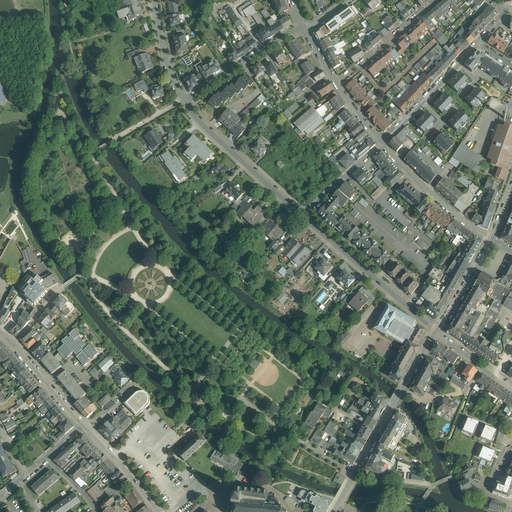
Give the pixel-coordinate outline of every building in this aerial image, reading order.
[(119,16),(141,8),(139,4),(138,4),(136,0),(128,0),(127,1),(127,0),(123,2),(124,5),(120,7),(121,11),(124,10),(124,11),(119,13),(118,14),(119,16)] [(176,0),(167,0),(171,17),(174,16),(174,15),(178,14),(177,6),(176,1),(177,1),(176,0)] [(320,0),(317,2),(315,3),(319,9),(325,6),(322,0),(320,0)] [(366,0),(365,1),(364,1),(372,10),(374,7),(375,7),(379,4),(378,3),(379,3),(376,0),(366,0)] [(484,2),(482,0),(476,0),(475,2),(475,3),(471,8),(473,10),(474,11),(478,5),(480,7),(484,2)] [(249,2),(238,10),(243,17),(246,15),(248,18),(252,16),(256,13),(249,2)] [(284,2),(276,6),(279,14),(288,10),(284,2)] [(408,8),(402,2),(399,4),(410,17),(414,13),(409,7),(408,8)] [(449,10),(447,8),(442,2),(437,7),(441,12),(443,14),(445,13),(443,11),(444,10),(446,12),(449,10)] [(410,17),(399,4),(396,7),(401,13),(400,14),(405,20),(410,17)] [(454,5),(451,7),(457,13),(460,11),(454,5)] [(499,13),(490,6),(484,12),(493,19),(499,13)] [(437,7),(431,11),(436,17),(438,18),(443,14),(441,12),(437,7)] [(141,8),(119,16),(120,18),(121,18),(127,16),(129,22),(135,19),(136,19),(136,17),(141,15),(139,11),(141,10),(141,8)] [(239,20),(231,8),(226,11),(234,23),(239,20)] [(265,9),(261,12),(264,18),(267,16),(269,15),(265,9)] [(357,10),(346,16),(348,21),(358,16),(361,21),(364,19),(357,10)] [(431,11),(426,16),(431,21),(434,19),(436,22),(437,21),(439,20),(438,18),(436,17),(431,11)] [(493,19),(484,12),(478,18),(479,19),(486,26),(493,19)] [(264,24),(256,13),(252,16),(259,27),(264,24)] [(171,17),(169,17),(169,18),(168,18),(169,22),(170,21),(171,26),(180,25),(180,22),(181,21),(180,16),(179,16),(178,14),(174,15),(174,16),(171,17)] [(393,21),(388,14),(385,17),(395,29),(400,25),(395,20),(393,21)] [(275,25),(269,15),(267,16),(270,21),(278,33),(284,30),(279,22),(275,25)] [(385,17),(384,15),(382,17),(381,18),(388,26),(386,27),(390,32),(391,33),(395,29),(385,17)] [(335,21),(335,22),(337,24),(341,32),(351,26),(348,21),(346,16),(335,21)] [(431,21),(426,16),(421,20),(425,26),(431,21)] [(283,20),(279,22),(284,30),(292,24),(287,17),(283,20)] [(334,19),(326,25),(326,26),(320,29),(321,30),(314,34),(319,44),(328,39),(329,38),(329,39),(341,32),(337,24),(335,22),(335,21),(334,19)] [(479,19),(472,26),(480,33),(486,26),(479,19)] [(278,33),(270,21),(267,22),(271,28),(268,30),(272,37),(278,33)] [(428,30),(420,21),(418,23),(419,24),(416,26),(423,34),(428,30)] [(423,34),(416,26),(411,30),(418,38),(423,34)] [(480,33),(472,26),(468,30),(471,33),(469,36),(473,40),(480,33)] [(386,27),(377,35),(381,39),(390,32),(386,27)] [(266,28),(256,34),(262,44),(272,37),(268,30),(266,28)] [(411,30),(410,30),(408,32),(409,33),(406,35),(413,42),(413,43),(418,38),(411,30)] [(469,36),(464,31),(464,32),(461,30),(457,34),(462,38),(469,44),(473,40),(469,36)] [(440,32),(434,37),(437,41),(443,35),(440,32)] [(185,35),(176,37),(173,38),(175,45),(187,43),(185,35)] [(381,39),(377,35),(373,38),(377,44),(382,40),(381,39)] [(406,35),(403,37),(402,36),(400,38),(408,47),(413,42),(406,35)] [(443,35),(437,41),(442,46),(447,41),(443,35)] [(493,35),(490,40),(489,40),(487,42),(488,43),(493,47),(499,39),(493,35)] [(258,46),(251,36),(245,40),(248,45),(251,51),(258,46)] [(328,39),(319,44),(324,52),(339,43),(336,38),(333,40),(334,42),(331,44),(328,39)] [(377,44),(373,38),(372,39),(372,38),(370,40),(368,38),(366,39),(368,42),(373,48),(377,44)] [(408,47),(400,38),(398,40),(399,41),(396,43),(400,48),(402,51),(403,51),(408,47)] [(469,44),(462,38),(458,43),(465,49),(469,44)] [(501,40),(499,39),(493,47),(499,51),(506,39),(504,38),(503,38),(501,41),(501,42),(500,41),(501,40)] [(306,54),(296,39),(288,45),(297,59),(297,60),(298,59),(306,54)] [(506,39),(499,51),(504,54),(509,47),(507,46),(510,42),(506,40),(506,39)] [(248,45),(245,47),(242,42),(238,44),(245,55),(251,51),(248,45)] [(373,48),(368,42),(367,43),(364,46),(369,51),(373,48)] [(458,43),(458,42),(457,43),(458,44),(455,47),(461,53),(465,49),(458,43)] [(187,43),(175,45),(176,53),(188,51),(187,43)] [(339,43),(324,52),(326,57),(333,53),(335,52),(333,49),(337,47),(338,49),(342,48),(339,43)] [(245,55),(238,44),(235,46),(238,51),(235,53),(239,59),(245,55)] [(455,47),(453,45),(449,49),(457,57),(461,53),(455,47)] [(449,49),(445,46),(443,48),(449,54),(446,57),(452,62),(457,57),(449,49)] [(395,52),(392,48),(389,50),(388,49),(386,51),(387,52),(393,60),(398,55),(395,52)] [(361,51),(359,49),(349,55),(353,63),(358,60),(358,59),(363,56),(361,51)] [(509,72),(478,49),(465,67),(478,76),(482,71),(500,85),(504,79),(509,72)] [(139,50),(127,55),(130,61),(134,59),(142,56),(139,50)] [(280,50),(272,55),(279,64),(286,60),(286,59),(285,56),(280,50)] [(234,51),(228,55),(229,57),(228,58),(230,61),(231,60),(233,63),(239,59),(235,53),(234,51)] [(387,52),(384,54),(383,53),(381,55),(381,56),(388,64),(393,60),(387,52)] [(335,56),(333,53),(326,57),(329,62),(336,59),(337,59),(342,55),(342,54),(341,53),(335,56)] [(142,56),(134,59),(140,74),(153,69),(147,54),(142,56)] [(336,59),(329,62),(333,69),(340,65),(338,61),(344,58),(342,55),(337,59),(336,59)] [(452,62),(446,57),(444,59),(439,55),(437,57),(447,67),(452,62)] [(381,56),(379,58),(378,57),(376,59),(376,60),(383,68),(388,64),(381,56)] [(437,57),(436,56),(434,58),(440,64),(437,67),(442,72),(447,67),(437,57)] [(383,68),(376,60),(374,62),(373,61),(370,63),(371,64),(378,72),(383,68)] [(309,62),(301,66),(304,72),(303,72),(305,76),(306,77),(310,74),(314,72),(309,62)] [(202,63),(195,68),(198,72),(202,70),(202,71),(201,72),(201,73),(203,77),(204,76),(206,79),(207,80),(210,78),(209,77),(213,75),(208,66),(205,68),(202,63)] [(215,63),(214,64),(213,63),(208,66),(213,75),(217,72),(217,73),(220,71),(219,70),(220,70),(218,67),(216,63),(216,64),(215,63)] [(262,68),(260,63),(255,66),(261,74),(265,72),(262,68)] [(277,73),(275,70),(270,63),(262,68),(265,72),(266,71),(270,77),(277,73)] [(378,72),(371,64),(366,69),(373,77),(378,72)] [(261,74),(255,66),(251,69),(257,77),(261,74)] [(437,67),(432,72),(437,77),(442,72),(437,67)] [(305,82),(306,85),(309,88),(316,83),(325,77),(321,71),(312,76),(312,77),(305,82)] [(437,77),(432,72),(427,76),(433,82),(437,77)] [(427,76),(424,73),(420,78),(428,86),(429,84),(430,85),(433,82),(427,76)] [(459,73),(448,84),(458,93),(469,82),(459,73)] [(305,76),(301,78),(304,83),(305,82),(312,77),(312,76),(310,74),(306,77),(305,76)] [(192,76),(185,81),(189,87),(188,88),(190,91),(193,89),(192,88),(197,85),(196,83),(198,82),(194,75),(192,77),(192,76)] [(234,86),(241,91),(242,89),(244,91),(249,85),(251,87),(254,83),(244,76),(242,79),(240,78),(234,86)] [(428,86),(420,78),(416,83),(423,90),(425,91),(426,89),(426,88),(428,86)] [(143,90),(138,93),(137,93),(134,88),(135,87),(134,87),(144,81),(142,79),(134,83),(136,86),(133,87),(130,88),(132,91),(133,90),(137,97),(145,93),(143,90)] [(353,80),(345,88),(350,92),(357,86),(358,85),(353,80)] [(156,86),(147,88),(144,81),(134,87),(135,87),(134,88),(137,93),(138,93),(143,90),(145,93),(149,91),(152,90),(153,96),(153,97),(153,98),(153,99),(154,99),(155,99),(156,99),(156,98),(159,98),(160,98),(160,97),(160,96),(163,96),(163,95),(162,88),(160,88),(160,87),(157,88),(156,86)] [(306,85),(305,82),(304,83),(297,89),(295,90),(293,92),(296,96),(303,92),(302,90),(305,88),(304,86),(306,85)] [(328,82),(317,89),(321,97),(329,92),(333,89),(328,82)] [(416,83),(416,82),(411,87),(412,87),(419,94),(420,95),(422,93),(421,92),(423,90),(416,83)] [(241,91),(234,86),(231,84),(229,87),(227,86),(221,95),(227,100),(229,98),(231,99),(236,93),(238,95),(241,91)] [(350,92),(350,93),(354,98),(361,91),(361,90),(357,86),(350,92)] [(419,94),(412,87),(407,91),(416,100),(418,98),(417,97),(419,94)] [(476,89),(465,100),(475,109),(486,98),(476,89)] [(354,98),(353,99),(355,101),(356,100),(359,102),(366,95),(361,91),(354,98)] [(416,100),(407,91),(403,96),(411,103),(413,101),(414,102),(416,100)] [(227,100),(221,95),(218,92),(216,96),(214,95),(208,103),(214,108),(216,106),(218,108),(223,102),(225,103),(227,100)] [(445,93),(433,106),(442,113),(444,111),(446,112),(452,106),(450,104),(453,101),(445,93)] [(262,95),(257,99),(261,103),(266,99),(262,95)] [(359,102),(358,103),(360,106),(361,105),(364,107),(367,104),(371,100),(370,100),(366,95),(359,102)] [(344,106),(337,96),(330,101),(334,107),(337,112),(344,106)] [(411,103),(403,96),(399,100),(407,107),(407,108),(409,105),(410,106),(412,104),(411,103)] [(257,99),(249,107),(252,111),(261,103),(257,99)] [(399,100),(395,104),(403,113),(405,111),(404,110),(407,107),(399,100)] [(312,108),(293,124),(302,133),(304,131),(320,117),(322,118),(334,107),(330,101),(329,102),(315,111),(312,108)] [(249,107),(244,111),(248,115),(252,111),(249,107)] [(334,107),(322,118),(324,121),(326,122),(337,112),(334,107)] [(371,108),(365,114),(368,116),(367,117),(369,120),(370,119),(377,111),(373,107),(372,107),(371,108)] [(240,121),(228,110),(219,120),(223,123),(227,127),(231,130),(231,131),(238,123),(239,123),(240,121)] [(292,116),(287,110),(283,113),(288,120),(292,116)] [(347,110),(339,117),(340,118),(339,119),(340,121),(338,122),(337,121),(334,124),(335,125),(334,126),(335,127),(337,130),(346,123),(352,118),(347,110)] [(244,111),(240,115),(243,119),(248,115),(244,111)] [(377,111),(370,119),(373,121),(372,122),(374,124),(382,116),(377,111)] [(459,111),(449,123),(458,131),(468,119),(459,111)] [(427,113),(415,124),(423,133),(426,130),(427,131),(433,125),(432,124),(435,121),(427,113)] [(382,116),(374,124),(373,124),(376,126),(377,125),(379,128),(386,120),(382,116)] [(320,117),(304,131),(308,136),(324,121),(322,118),(320,117)] [(352,118),(346,123),(349,127),(350,128),(351,129),(357,124),(352,118)] [(386,120),(379,128),(384,132),(391,125),(386,120)] [(241,125),(238,123),(239,123),(238,123),(231,131),(230,132),(231,132),(234,135),(237,138),(238,138),(245,130),(244,130),(240,127),(241,125)] [(351,129),(344,135),(347,139),(352,135),(354,138),(363,130),(358,124),(357,124),(351,129)] [(499,126),(487,159),(492,161),(491,165),(499,168),(495,178),(504,181),(509,168),(506,167),(511,150),(511,127),(505,125),(504,128),(499,126)] [(406,127),(400,133),(404,138),(406,135),(410,131),(406,127)] [(363,130),(354,138),(358,143),(367,135),(363,130)] [(160,140),(154,131),(145,138),(149,143),(150,142),(152,145),(151,146),(153,150),(157,147),(162,144),(160,140)] [(420,141),(410,131),(406,135),(417,145),(420,141)] [(400,133),(389,144),(396,152),(403,146),(400,143),(405,138),(404,138),(400,133)] [(170,134),(165,138),(168,144),(173,139),(170,134)] [(247,134),(241,140),(244,143),(250,137),(247,134)] [(454,144),(443,134),(435,141),(438,144),(436,145),(442,151),(444,149),(447,152),(454,144)] [(367,135),(358,143),(360,145),(362,144),(363,142),(364,143),(363,144),(364,145),(370,139),(367,135)] [(194,136),(187,144),(197,153),(204,146),(194,136)] [(358,152),(356,150),(358,148),(357,147),(356,145),(354,146),(353,146),(349,150),(358,160),(360,158),(369,150),(375,145),(370,139),(364,145),(365,146),(358,152)] [(262,144),(259,142),(258,143),(252,150),(260,157),(262,154),(264,155),(267,151),(263,148),(264,146),(262,144)] [(349,142),(345,146),(349,150),(353,146),(349,142)] [(485,161),(460,145),(452,157),(462,164),(477,174),(485,161)] [(163,149),(155,156),(157,158),(165,151),(163,149)] [(180,170),(165,151),(157,158),(165,168),(170,164),(176,172),(180,170)] [(388,159),(380,151),(373,158),(380,166),(388,159)] [(424,163),(412,151),(403,160),(415,172),(424,163)] [(348,154),(339,162),(347,170),(355,162),(348,154)] [(339,162),(333,155),(329,159),(335,166),(339,162)] [(462,164),(452,157),(448,163),(458,170),(462,164)] [(388,159),(380,166),(379,167),(381,170),(380,171),(379,171),(374,175),(376,177),(383,171),(382,171),(391,163),(388,159)] [(176,172),(176,173),(183,182),(199,169),(193,160),(176,172)] [(204,162),(198,166),(202,171),(207,167),(204,162)] [(218,162),(213,167),(212,167),(207,172),(211,176),(214,172),(220,178),(226,171),(220,165),(221,165),(218,162)] [(391,163),(382,171),(383,171),(376,177),(379,180),(385,175),(385,174),(389,178),(398,170),(391,163)] [(436,175),(424,163),(415,172),(427,184),(436,175)] [(176,172),(170,164),(165,168),(177,186),(183,182),(176,173),(176,172)] [(366,182),(369,179),(366,176),(359,169),(352,176),(360,185),(362,183),(363,184),(366,181),(366,182)] [(391,188),(396,183),(400,180),(403,177),(398,170),(389,178),(384,183),(391,188)] [(457,176),(452,172),(449,177),(454,181),(455,179),(457,176)] [(469,182),(461,176),(460,177),(457,176),(455,179),(468,189),(473,183),(470,181),(469,182)] [(376,177),(372,181),(379,188),(381,186),(383,184),(379,180),(376,177)] [(446,196),(453,188),(443,178),(435,187),(446,196)] [(499,185),(489,180),(485,189),(487,189),(486,193),(488,194),(487,196),(485,202),(495,206),(499,194),(496,193),(499,185)] [(231,183),(224,191),(230,197),(238,189),(231,183)] [(345,183),(342,186),(338,191),(348,200),(349,201),(355,194),(353,192),(354,191),(345,183)] [(404,183),(401,187),(396,193),(413,207),(413,208),(420,214),(421,213),(429,204),(429,203),(422,197),(421,198),(416,193),(415,193),(414,191),(413,190),(411,189),(410,188),(408,186),(404,183)] [(463,195),(459,200),(464,205),(467,202),(468,202),(479,188),(473,183),(468,189),(463,195)] [(379,188),(370,196),(374,201),(385,190),(381,186),(379,188)] [(453,188),(446,196),(455,205),(459,200),(463,195),(453,188)] [(238,189),(230,197),(231,196),(236,201),(243,194),(238,189)] [(338,191),(338,190),(331,198),(339,205),(342,207),(348,200),(338,191)] [(324,206),(332,213),(333,212),(337,208),(336,207),(339,205),(331,198),(324,206)] [(244,199),(238,205),(242,209),(247,202),(244,199)] [(464,205),(459,200),(455,205),(454,207),(461,212),(466,206),(464,205)] [(250,222),(261,210),(257,207),(252,213),(249,210),(252,207),(247,202),(242,209),(236,215),(241,219),(243,217),(250,222)] [(495,206),(485,202),(482,211),(483,211),(492,214),(495,206)] [(431,206),(429,204),(421,213),(428,219),(429,218),(435,210),(436,209),(432,206),(431,206)] [(332,213),(324,206),(318,213),(322,217),(322,218),(323,218),(327,222),(326,223),(333,229),(335,227),(341,221),(332,213)] [(470,209),(465,215),(471,221),(476,214),(475,213),(470,209)] [(261,210),(250,222),(254,226),(253,228),(265,214),(261,210)] [(417,218),(408,210),(404,215),(413,222),(417,218)] [(435,210),(429,218),(433,222),(433,221),(440,213),(441,212),(438,210),(437,211),(435,210)] [(483,211),(481,217),(476,214),(471,221),(478,225),(486,229),(492,214),(483,211)] [(440,213),(433,221),(437,225),(437,224),(444,216),(445,215),(443,213),(442,214),(440,213)] [(79,215),(71,221),(75,226),(83,220),(79,215)] [(444,216),(437,224),(441,228),(442,227),(449,219),(449,218),(447,216),(446,217),(444,216)] [(359,231),(343,218),(341,221),(335,227),(342,233),(341,234),(341,235),(342,236),(343,236),(344,235),(347,237),(346,238),(350,242),(352,239),(358,233),(359,231)] [(449,219),(442,227),(446,231),(447,230),(454,221),(452,219),(451,221),(449,219)] [(463,228),(454,221),(447,230),(450,233),(451,231),(457,236),(463,228)] [(268,236),(276,227),(270,222),(266,226),(262,231),(268,236)] [(276,227),(268,236),(274,242),(269,247),(272,249),(273,248),(276,251),(276,250),(280,245),(282,243),(277,238),(282,233),(276,227)] [(511,228),(506,227),(501,240),(511,245),(511,228)] [(472,235),(463,228),(457,236),(455,239),(458,241),(460,238),(462,239),(460,241),(466,245),(472,235)] [(360,235),(358,233),(352,239),(354,241),(353,243),(359,248),(361,246),(363,248),(368,242),(366,240),(368,238),(362,233),(360,235)] [(468,246),(481,241),(472,235),(466,245),(468,246)] [(286,257),(298,244),(293,240),(293,239),(287,246),(285,249),(282,252),(282,253),(286,257)] [(370,243),(368,242),(363,248),(365,250),(363,252),(369,257),(371,255),(373,257),(378,251),(376,249),(378,247),(372,241),(370,243)] [(481,241),(468,246),(467,249),(474,254),(481,241)] [(298,244),(286,257),(291,261),(292,260),(303,248),(302,247),(300,245),(300,246),(298,244)] [(280,245),(276,250),(280,254),(282,253),(282,252),(285,249),(280,245)] [(303,248),(292,260),(298,265),(298,266),(298,265),(303,259),(304,260),(309,254),(310,253),(309,253),(303,248)] [(474,254),(467,249),(464,254),(463,253),(460,258),(468,263),(474,254)] [(28,263),(29,265),(32,263),(28,250),(21,252),(22,253),(25,264),(28,263)] [(381,252),(378,251),(373,257),(375,259),(373,261),(380,266),(381,264),(383,266),(389,260),(387,258),(389,256),(382,250),(381,252)] [(317,252),(312,256),(317,260),(318,259),(319,259),(322,256),(317,252)] [(428,272),(404,252),(400,256),(424,277),(428,272)] [(460,258),(457,263),(454,261),(451,265),(463,272),(468,263),(460,258)] [(322,260),(321,261),(319,259),(318,259),(317,260),(316,261),(319,264),(318,265),(317,265),(316,267),(315,269),(314,269),(318,272),(316,273),(319,276),(318,276),(324,281),(327,277),(325,276),(326,275),(327,274),(328,273),(327,273),(329,272),(329,271),(330,270),(331,270),(331,269),(332,268),(332,267),(331,266),(330,266),(329,265),(331,262),(328,260),(326,262),(325,261),(324,261),(323,260),(323,259),(322,259),(322,260)] [(395,279),(403,270),(400,267),(398,265),(397,265),(394,263),(386,272),(395,279)] [(463,272),(451,265),(446,273),(450,276),(451,276),(458,280),(463,272)] [(287,272),(282,268),(278,272),(283,277),(285,275),(287,272)] [(290,269),(287,272),(285,275),(291,280),(296,274),(290,269)] [(449,278),(433,269),(427,276),(430,278),(452,291),(458,280),(451,276),(450,276),(449,278)] [(403,270),(395,279),(403,286),(406,283),(410,279),(411,277),(408,275),(409,274),(406,272),(403,270)] [(511,274),(505,271),(501,279),(511,284),(511,274)] [(346,274),(343,272),(337,279),(338,280),(337,280),(339,282),(339,284),(338,285),(340,286),(342,287),(344,286),(346,288),(347,288),(348,288),(354,281),(351,279),(348,276),(347,274),(346,274)] [(497,281),(482,272),(476,281),(492,290),(497,281)] [(34,274),(31,278),(27,274),(14,288),(19,293),(34,306),(35,306),(35,305),(38,302),(39,302),(40,301),(39,301),(43,297),(43,296),(46,292),(47,292),(49,289),(49,288),(55,285),(56,285),(57,285),(57,284),(53,275),(52,275),(51,273),(43,277),(45,281),(42,282),(41,279),(38,277),(34,274)] [(452,291),(430,278),(424,284),(426,285),(425,286),(423,286),(420,291),(426,292),(429,287),(448,298),(452,291)] [(406,283),(415,291),(419,286),(415,283),(416,283),(414,281),(413,281),(410,279),(406,283)] [(497,281),(492,290),(494,291),(490,298),(494,300),(489,309),(499,314),(504,306),(503,306),(507,298),(511,288),(511,284),(501,279),(497,280),(497,281)] [(492,290),(476,281),(473,287),(484,293),(487,295),(486,296),(490,298),(494,291),(492,290)] [(415,291),(406,283),(403,286),(402,288),(411,295),(415,291)] [(448,298),(429,287),(426,292),(420,299),(427,305),(427,306),(419,300),(416,304),(435,320),(448,298)] [(484,293),(473,287),(468,296),(478,302),(484,293)] [(358,293),(356,296),(351,292),(350,294),(355,297),(350,303),(350,304),(349,305),(358,313),(365,304),(368,307),(375,299),(362,288),(357,293),(358,293)] [(351,292),(343,302),(348,306),(349,305),(350,304),(350,303),(355,297),(350,294),(351,292)] [(281,294),(276,300),(282,305),(287,299),(281,294)] [(68,302),(60,295),(52,304),(58,309),(61,311),(61,310),(63,312),(65,309),(67,311),(65,313),(67,316),(70,314),(74,308),(68,302)] [(489,309),(481,304),(478,302),(468,296),(463,304),(476,312),(485,317),(489,309)] [(34,306),(26,298),(24,302),(27,304),(28,305),(31,307),(33,308),(34,306)] [(511,300),(507,298),(503,306),(504,306),(511,311),(511,300)] [(58,309),(53,304),(49,309),(54,314),(58,309)] [(458,313),(466,318),(471,321),(476,312),(463,304),(458,313)] [(401,347),(415,355),(419,348),(416,346),(425,330),(417,325),(417,326),(414,324),(415,322),(387,306),(379,322),(383,324),(379,331),(402,344),(400,347),(401,347)] [(3,308),(0,313),(0,325),(2,326),(7,319),(10,313),(8,310),(5,308),(3,308)] [(49,309),(48,309),(44,314),(51,321),(56,316),(54,314),(49,309)] [(479,343),(484,346),(487,341),(484,340),(499,314),(489,309),(485,317),(472,339),(479,343)] [(466,318),(458,313),(454,319),(463,324),(466,318)] [(44,314),(38,321),(45,328),(51,321),(44,314)] [(25,318),(23,316),(18,320),(20,322),(18,323),(20,325),(20,326),(23,329),(30,321),(25,318)] [(451,326),(463,334),(465,332),(467,328),(463,325),(463,324),(454,319),(451,326)] [(15,323),(8,331),(12,334),(19,327),(15,323)] [(19,327),(12,334),(15,337),(23,329),(20,326),(19,327)] [(463,334),(451,326),(447,332),(459,341),(463,334)] [(32,328),(27,332),(26,332),(27,333),(25,334),(24,334),(24,335),(24,336),(23,335),(23,336),(22,337),(21,337),(22,337),(19,340),(23,344),(24,344),(37,333),(32,328)] [(46,328),(38,335),(41,338),(45,335),(49,331),(46,328)] [(67,336),(61,342),(64,345),(57,351),(59,353),(54,358),(58,362),(63,358),(65,360),(68,357),(73,352),(77,356),(76,357),(81,363),(84,366),(87,363),(90,361),(88,359),(90,358),(91,359),(94,357),(97,354),(94,350),(89,345),(88,346),(85,343),(84,344),(82,342),(83,341),(79,336),(80,335),(78,333),(74,329),(71,333),(68,335),(70,337),(69,338),(67,336)] [(347,332),(340,339),(345,343),(352,336),(347,332)] [(37,333),(24,344),(28,349),(41,338),(38,335),(37,333)] [(470,338),(463,334),(459,341),(467,346),(472,339),(470,337),(470,338)] [(50,341),(45,335),(41,338),(47,345),(49,343),(50,341)] [(345,343),(340,339),(336,344),(341,348),(345,343)] [(473,351),(479,343),(472,339),(467,346),(473,351)] [(438,343),(435,344),(431,352),(437,356),(444,347),(438,343)] [(479,343),(473,351),(483,357),(489,349),(484,346),(479,343)] [(41,344),(31,352),(35,357),(45,348),(41,344)] [(0,358),(9,350),(5,346),(0,350),(0,358)] [(415,355),(401,347),(398,353),(399,354),(396,360),(395,359),(391,365),(394,367),(404,373),(415,355)] [(451,353),(444,347),(437,356),(439,358),(445,361),(451,353)] [(45,348),(35,357),(39,362),(41,361),(47,356),(44,352),(45,352),(47,350),(45,348)] [(495,353),(489,349),(483,357),(493,365),(497,359),(500,354),(496,351),(495,353)] [(9,350),(0,358),(0,361),(1,364),(2,363),(13,355),(9,350)] [(54,358),(50,353),(47,356),(41,361),(52,374),(61,367),(58,362),(54,358)] [(458,358),(451,353),(445,361),(445,362),(446,360),(448,361),(447,361),(453,365),(458,358)] [(13,355),(2,363),(1,364),(2,364),(6,369),(7,368),(10,371),(12,370),(19,364),(17,360),(13,355)] [(108,358),(102,364),(101,363),(98,367),(100,369),(104,372),(113,363),(108,358)] [(430,359),(428,358),(427,360),(426,360),(420,371),(429,377),(431,373),(434,375),(439,367),(438,366),(439,364),(436,363),(430,359)] [(254,361),(253,361),(252,362),(251,363),(251,364),(250,364),(250,365),(250,366),(250,367),(251,368),(250,369),(253,371),(255,370),(256,369),(257,369),(257,368),(258,366),(259,365),(260,364),(260,362),(257,360),(256,361),(255,361),(254,361)] [(19,364),(12,370),(13,372),(12,373),(16,378),(25,371),(20,364),(19,364)] [(473,370),(468,366),(466,364),(463,368),(465,370),(462,374),(465,377),(464,380),(469,383),(477,372),(476,372),(476,371),(475,371),(475,370),(474,370),(473,370)] [(118,368),(115,365),(110,370),(114,374),(119,370),(118,370),(118,368)] [(404,373),(394,367),(393,370),(389,377),(395,381),(398,383),(398,382),(399,383),(404,373)] [(126,377),(122,372),(121,372),(119,370),(114,374),(113,375),(116,378),(118,380),(116,381),(121,386),(128,380),(126,377)] [(346,374),(340,370),(338,374),(348,380),(350,376),(347,374),(347,373),(346,374)] [(25,371),(16,378),(23,386),(32,379),(25,371)] [(86,394),(66,371),(58,378),(78,402),(86,394)] [(429,377),(420,371),(415,380),(424,385),(426,381),(427,382),(430,377),(429,377)] [(487,378),(481,374),(476,381),(479,382),(481,384),(482,385),(487,378)] [(482,386),(479,389),(481,391),(483,389),(482,388),(483,387),(488,390),(488,389),(493,382),(487,378),(482,385),(482,386)] [(32,379),(23,386),(29,394),(30,393),(38,386),(32,379)] [(424,385),(415,380),(409,389),(414,392),(413,393),(418,395),(420,396),(420,395),(423,397),(428,387),(424,385)] [(466,385),(461,382),(458,387),(463,390),(466,385)] [(493,382),(488,389),(490,390),(489,392),(492,395),(493,395),(494,393),(499,386),(493,382)] [(122,391),(115,384),(113,386),(119,392),(122,391)] [(499,386),(494,393),(493,395),(494,395),(492,398),(495,400),(490,407),(493,409),(494,407),(506,391),(499,386)] [(40,388),(33,395),(34,397),(34,398),(35,399),(32,401),(34,403),(38,400),(45,394),(40,388)] [(437,392),(432,389),(429,394),(434,397),(437,392)] [(139,391),(138,391),(137,392),(136,392),(135,393),(132,396),(133,396),(131,398),(131,397),(125,402),(127,405),(126,406),(134,414),(136,413),(138,416),(144,410),(143,409),(144,408),(145,409),(148,406),(149,405),(149,403),(150,402),(150,401),(150,400),(150,399),(150,398),(149,397),(149,396),(148,395),(148,394),(147,393),(146,392),(145,392),(144,391),(143,391),(141,391),(139,391)] [(506,391),(494,407),(497,409),(503,402),(505,404),(511,395),(506,391)] [(384,396),(375,392),(371,401),(384,409),(389,401),(383,398),(384,397),(384,396)] [(45,394),(38,400),(34,403),(39,408),(42,405),(49,399),(45,394)] [(107,394),(98,403),(102,407),(112,399),(107,394)] [(511,395),(505,404),(508,405),(503,413),(506,415),(511,405),(511,395)] [(83,397),(75,405),(82,414),(91,406),(88,402),(89,401),(87,399),(86,400),(83,397)] [(49,399),(42,405),(44,407),(46,409),(53,403),(49,399)] [(457,406),(444,399),(438,411),(451,417),(457,406)] [(369,404),(366,402),(366,404),(360,400),(358,404),(380,417),(384,409),(371,401),(369,404)] [(22,402),(14,408),(15,410),(20,407),(23,404),(24,404),(22,402)] [(380,417),(358,404),(354,402),(352,406),(354,407),(354,408),(361,411),(367,415),(366,416),(366,417),(377,423),(380,417)] [(53,403),(46,409),(48,411),(50,413),(57,407),(53,403)] [(91,406),(82,414),(87,419),(92,413),(96,410),(96,409),(92,404),(91,406)] [(511,405),(506,415),(501,422),(505,424),(509,418),(511,418),(511,405)] [(57,407),(50,413),(51,415),(53,417),(53,418),(54,420),(57,418),(62,413),(57,407)] [(366,416),(350,407),(348,410),(347,414),(373,429),(377,423),(366,417),(366,416)] [(324,413),(316,408),(312,413),(313,413),(309,419),(308,418),(305,423),(309,426),(310,425),(314,427),(320,418),(323,414),(324,413)] [(332,411),(327,408),(324,413),(323,414),(329,418),(332,411)] [(122,411),(114,419),(113,418),(111,420),(99,431),(111,443),(124,430),(132,422),(122,411)] [(401,415),(397,412),(394,416),(391,421),(402,427),(403,425),(405,426),(407,423),(405,422),(406,420),(401,416),(401,415)] [(62,413),(57,418),(58,420),(61,423),(66,418),(62,413)] [(8,416),(0,418),(4,425),(13,420),(10,415),(9,415),(8,416)] [(462,431),(473,436),(479,423),(467,418),(462,431)] [(67,419),(58,427),(63,432),(65,435),(74,427),(67,419)] [(402,427),(391,421),(387,429),(396,433),(398,434),(401,437),(405,429),(402,427)] [(346,430),(330,422),(324,432),(325,433),(331,437),(331,436),(332,437),(335,431),(343,436),(344,434),(346,430)] [(372,431),(360,425),(358,429),(360,431),(360,432),(368,437),(372,431)] [(496,430),(485,426),(479,439),(491,444),(496,430)] [(318,429),(310,441),(318,446),(322,439),(321,438),(325,433),(324,432),(318,429)] [(387,429),(383,436),(391,441),(392,440),(394,436),(396,433),(387,429)] [(410,433),(405,429),(401,437),(406,440),(410,433)] [(357,437),(346,430),(344,434),(355,440),(354,442),(363,446),(366,442),(357,437)] [(368,437),(360,432),(357,437),(366,442),(368,437)] [(76,441),(66,450),(69,454),(70,455),(76,451),(78,448),(80,450),(81,451),(82,450),(90,442),(83,435),(76,441)] [(198,436),(178,454),(184,462),(206,441),(198,436)] [(391,441),(383,436),(378,444),(387,449),(389,445),(391,441)] [(341,445),(334,441),(331,445),(332,445),(334,446),(341,450),(342,447),(341,446),(341,445)] [(90,442),(82,450),(81,451),(80,451),(88,458),(90,456),(97,449),(90,442)] [(363,446),(354,442),(353,445),(351,444),(350,447),(360,452),(363,446)] [(360,452),(350,447),(343,443),(341,445),(341,446),(342,447),(347,449),(346,451),(348,452),(347,453),(356,458),(360,452)] [(387,449),(378,444),(375,449),(384,454),(386,451),(387,449)] [(343,459),(347,453),(341,450),(334,446),(333,450),(335,451),(333,455),(343,459)] [(495,452),(482,446),(477,458),(490,464),(495,452)] [(1,447),(0,447),(0,464),(9,459),(1,447)] [(97,449),(90,456),(93,459),(92,460),(95,463),(96,461),(103,454),(97,449)] [(384,454),(375,449),(372,455),(381,460),(382,458),(384,454)] [(69,454),(66,450),(59,456),(65,461),(70,456),(68,454),(69,454)] [(229,458),(224,455),(225,454),(219,450),(218,452),(215,450),(212,455),(215,456),(212,460),(216,463),(217,462),(232,472),(234,470),(238,473),(239,472),(243,466),(243,465),(237,461),(238,460),(230,455),(229,458)] [(394,455),(386,451),(384,454),(392,459),(394,455)] [(347,453),(343,459),(352,464),(356,458),(356,459),(356,458),(347,453)] [(103,454),(96,461),(99,464),(100,466),(107,459),(107,458),(103,454)] [(392,459),(384,454),(382,458),(390,463),(392,459)] [(381,460),(372,455),(368,462),(383,469),(385,465),(380,462),(381,460)] [(65,461),(59,456),(53,461),(62,468),(67,463),(65,461)] [(16,471),(9,459),(0,464),(0,472),(4,479),(16,471)] [(100,466),(99,467),(102,469),(103,470),(111,462),(107,459),(100,466)] [(71,460),(67,463),(62,468),(67,473),(75,464),(71,460)] [(77,466),(69,475),(75,481),(84,472),(87,469),(87,468),(86,467),(88,464),(84,460),(80,464),(77,466)] [(88,464),(86,467),(87,468),(87,469),(88,470),(95,463),(92,460),(88,464)] [(95,463),(88,470),(87,469),(84,472),(88,476),(88,475),(91,473),(95,468),(99,464),(96,461),(95,463)] [(111,462),(103,470),(105,472),(106,474),(114,466),(111,462)] [(383,469),(368,462),(364,468),(379,475),(384,476),(386,470),(383,469)] [(75,464),(67,473),(69,475),(77,466),(75,464)] [(473,468),(465,465),(463,473),(464,474),(464,475),(466,476),(466,477),(467,477),(467,476),(470,477),(470,475),(471,476),(474,468),(473,468)] [(114,466),(106,474),(109,477),(110,478),(118,470),(114,466)] [(252,472),(243,466),(239,472),(248,478),(252,472)] [(95,468),(91,473),(88,475),(94,482),(99,478),(94,472),(96,470),(95,468)] [(50,470),(31,487),(39,496),(58,479),(50,470)] [(425,476),(408,473),(407,480),(425,482),(425,476)] [(122,474),(113,482),(121,491),(130,484),(122,474)] [(467,480),(458,484),(461,493),(471,488),(468,480),(467,480)] [(511,484),(499,480),(498,484),(502,485),(501,489),(511,492),(511,490),(511,484)] [(96,484),(87,492),(97,504),(105,496),(102,492),(99,488),(96,484)] [(260,491),(255,490),(255,489),(254,489),(254,490),(248,490),(249,488),(248,488),(247,490),(242,489),(242,488),(241,487),(241,489),(235,488),(234,487),(233,488),(234,489),(233,495),(232,495),(231,504),(233,504),(231,511),(287,511),(288,511),(286,511),(285,511),(283,509),(284,507),(283,507),(280,506),(279,506),(279,504),(280,503),(280,502),(279,502),(277,501),(278,499),(277,499),(276,500),(274,500),(274,496),(275,495),(275,494),(274,495),(268,494),(268,493),(270,492),(269,492),(268,492),(261,491),(262,490),(261,490),(260,491)] [(501,489),(499,488),(498,492),(496,496),(509,500),(511,492),(501,489)] [(141,498),(135,490),(125,497),(125,498),(127,500),(134,509),(141,503),(143,501),(141,498)] [(80,501),(74,493),(60,503),(66,511),(80,501)] [(121,499),(120,500),(119,499),(118,500),(118,499),(114,502),(109,497),(103,502),(106,505),(105,506),(104,504),(101,508),(104,511),(105,510),(106,510),(103,511),(116,511),(120,508),(116,504),(118,502),(120,504),(122,502),(123,503),(127,500),(125,498),(123,500),(121,499)] [(323,499),(321,502),(316,498),(312,506),(315,508),(313,511),(326,511),(329,508),(329,506),(326,504),(327,502),(323,499)] [(501,504),(494,501),(492,500),(489,509),(496,511),(501,511),(502,511),(501,511),(503,505),(501,504)] [(65,511),(66,511),(60,503),(47,511),(65,511)]
